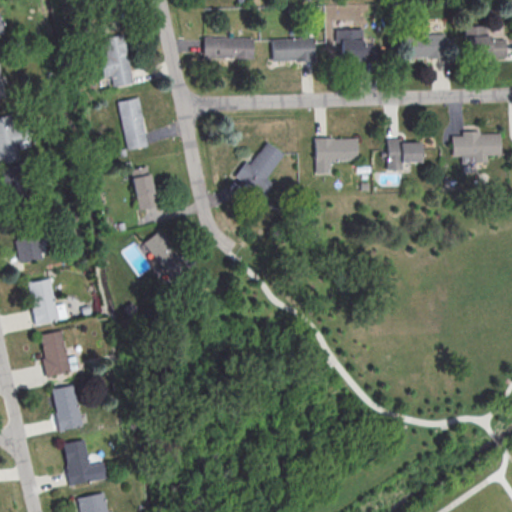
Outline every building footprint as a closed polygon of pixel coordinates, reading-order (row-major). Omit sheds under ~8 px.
[(92,0),(98,25),(118,21),(113,0),(92,0)] [(467,56),(504,55),(504,36),(484,37),(484,24),(467,24),(467,56)] [(333,30),(360,30),(360,45),(372,45),(372,62),(338,62),(338,46),(333,46),(333,30)] [(404,57),(443,57),(443,33),(404,34),(404,57)] [(101,40),(111,89),(131,84),(121,36),(101,40)] [(202,37),(251,39),(250,60),(201,59),(202,37)] [(269,40),(310,38),(311,60),(270,62),(269,40)] [(115,101),(125,149),(145,145),(135,97),(115,101)] [(0,115),(0,163),(18,160),(14,142),(27,139),(25,126),(11,129),(8,114),(0,115)] [(459,132),(477,132),(477,135),(497,134),(498,155),(484,156),(484,163),(459,164),(459,157),(449,158),(448,137),(459,136),(459,132)] [(311,139),(313,175),(328,174),(327,162),(354,162),(354,140),(331,140),(331,139),(311,139)] [(384,140),(384,171),(399,171),(399,165),(417,165),(417,145),(404,145),(404,142),(398,143),(398,140),(384,140)] [(265,142),(282,154),(264,179),(270,183),(263,194),(257,190),(255,192),(233,177),(243,163),(247,166),(265,142)] [(0,168),(0,177),(8,211),(29,206),(20,165),(0,168)] [(128,169),(137,210),(157,205),(154,190),(151,191),(145,165),(128,169)] [(9,228),(31,223),(38,254),(16,259),(9,228)] [(141,242),(142,242),(157,230),(187,268),(171,280),(160,266),(141,242)] [(120,251),(139,275),(152,265),(133,241),(120,251)] [(25,282),(34,323),(55,319),(46,278),(25,282)] [(36,335),(45,376),(67,371),(57,330),(36,335)] [(48,388),(58,430),(79,425),(70,384),(48,388)] [(59,443),(68,485),(90,480),(80,438),(59,443)] [(77,511),(74,498),(100,492),(104,511),(77,511)]
